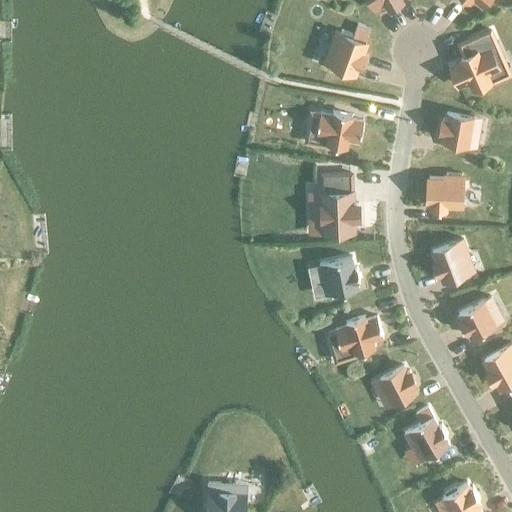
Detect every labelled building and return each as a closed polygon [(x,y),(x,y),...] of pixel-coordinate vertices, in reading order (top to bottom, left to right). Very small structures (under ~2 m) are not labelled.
[(370,0),(376,9),(387,3),(389,7),(400,0),(370,0)] [(357,26),(353,38),(366,43),(370,31),(357,26)] [(497,47),(490,30),(465,41),(471,54),(460,59),(462,62),(450,67),(453,73),(452,74),(455,79),(458,85),(469,80),(473,88),(475,87),(476,89),(488,84),(487,82),(489,81),(486,73),(497,68),(493,59),(500,56),(497,47)] [(330,46),(335,48),(330,63),(328,69),(336,72),(338,66),(355,72),(358,64),(360,65),(364,55),(362,54),(366,43),(353,38),(335,32),(330,46)] [(328,135),(327,144),(345,147),(347,138),(359,141),(363,121),(351,119),(351,115),(333,111),(332,115),(320,113),(320,114),(312,112),(310,121),(318,123),(316,133),(328,135)] [(469,143),(473,118),(446,113),(445,120),(442,119),(440,131),(443,132),(442,139),(444,139),(442,148),(451,149),(453,141),(469,143)] [(321,192),(322,231),(354,230),(354,218),(359,218),(358,203),(353,203),(353,191),(351,191),(351,173),(322,174),(323,192),(321,192)] [(445,178),(428,177),(427,204),(431,204),(431,206),(446,207),(446,205),(461,205),(462,183),(468,184),(468,176),(462,175),(462,174),(445,173),(445,178)] [(468,254),(462,239),(432,251),(436,262),(433,263),(437,273),(440,272),(443,280),(460,274),(462,279),(470,276),(467,271),(468,271),(462,256),(468,254)] [(354,268),(352,256),(319,263),(322,279),(328,278),(331,293),(332,293),(333,299),(341,297),(339,292),(358,288),(357,279),(359,279),(357,267),(354,268)] [(467,330),(470,336),(495,323),(486,305),(493,302),(490,296),(483,300),(483,299),(458,312),(461,318),(459,320),(465,331),(467,330)] [(353,345),(356,353),(374,347),(371,339),(383,335),(377,316),(365,320),(364,316),(346,322),(347,325),(335,329),(335,330),(328,332),(331,341),(338,338),(341,348),(353,345)] [(495,380),(499,387),(511,380),(511,343),(511,344),(484,360),(490,370),(487,372),(493,381),(495,380)] [(382,384),(391,401),(415,389),(412,382),(415,381),(409,370),(406,372),(403,365),(379,378),(379,379),(373,382),(375,388),(382,384)] [(427,406),(415,413),(421,422),(433,415),(427,406)] [(421,422),(404,432),(412,446),(417,443),(425,457),(428,462),(435,458),(432,453),(449,443),(445,436),(447,435),(441,424),(439,426),(433,415),(421,422)] [(219,483),(208,482),(206,511),(246,511),(247,491),(220,490),(219,483)] [(446,494),(442,496),(451,511),(469,511),(471,511),(470,511),(481,511),(478,507),(480,506),(477,500),(479,499),(473,487),(470,488),(467,482),(456,488),(455,486),(444,492),(446,494)]
